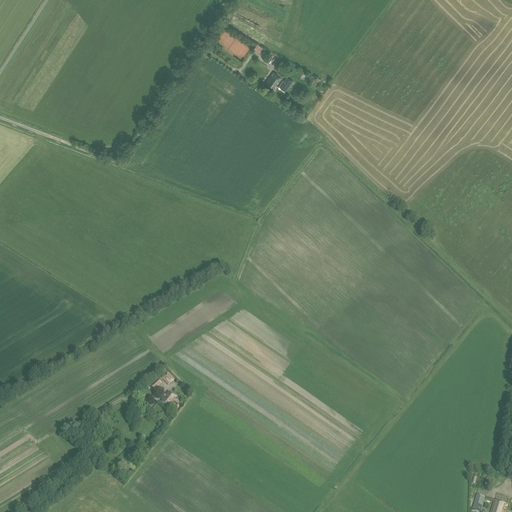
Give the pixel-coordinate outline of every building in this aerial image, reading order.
[(253,50),(259,54),(263,48),(257,44),(253,50)] [(273,72),(265,83),(274,90),(278,85),(286,91),(285,91),(286,91),(293,81),(287,76),(284,80),(282,79),(282,78),(273,72)] [(162,378),(168,385),(174,380),(168,373),(166,374),(164,371),(161,374),(163,377),(162,378)] [(150,386),(154,390),(161,383),(157,379),(150,386)] [(175,380),(169,385),(173,388),(178,384),(175,380)] [(172,409),(175,412),(179,407),(173,402),(176,397),(168,391),(160,402),(168,408),(170,406),(173,408),(172,409)] [(471,511),(475,511),(480,511),(485,497),(476,495),(471,511)] [(503,511),(506,504),(494,500),(490,511),(503,511)]
